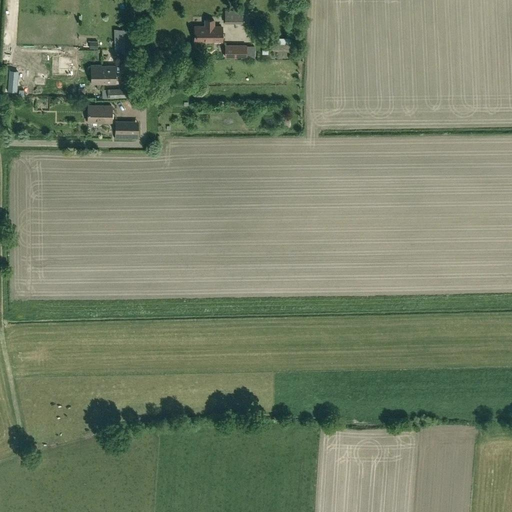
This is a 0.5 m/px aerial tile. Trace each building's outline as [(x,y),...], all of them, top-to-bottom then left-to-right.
[(242,10),(224,10),(224,24),(242,24),(242,10)] [(195,42),(221,42),(221,28),(213,28),(213,21),(205,21),(205,28),(195,28),(195,42)] [(246,59),(246,46),(225,45),(224,59),(246,59)] [(70,74),(70,55),(50,54),(50,74),(70,74)] [(100,73),(100,66),(91,66),(91,84),(97,84),(97,89),(100,89),(100,78),(102,78),(102,73),(100,73)] [(101,66),(100,66),(100,73),(102,73),(102,78),(100,78),(100,89),(101,89),(101,84),(115,84),(115,66),(101,66)] [(18,71),(9,71),(7,90),(17,91),(18,71)] [(127,88),(107,89),(107,90),(103,90),(103,98),(104,98),(104,99),(112,99),(112,98),(128,97),(127,88)] [(87,122),(111,122),(112,107),(88,106),(87,122)] [(137,123),(115,122),(115,133),(137,134),(137,123)]
